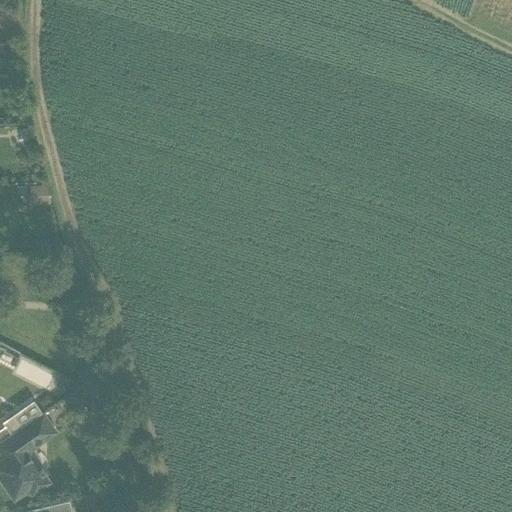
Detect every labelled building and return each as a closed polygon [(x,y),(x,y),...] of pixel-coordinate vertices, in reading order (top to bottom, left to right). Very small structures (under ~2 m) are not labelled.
[(32,126),(19,129),(23,144),(36,140),(32,126)] [(47,185),(29,185),(30,204),(48,203),(47,185)] [(77,392),(70,396),(73,400),(77,401),(81,398),(77,392)] [(20,428),(12,434),(10,435),(0,442),(0,451),(4,458),(0,461),(0,472),(0,473),(0,479),(13,498),(28,488),(31,493),(48,482),(27,451),(54,431),(41,413),(20,428)] [(11,415),(1,422),(4,426),(10,434),(10,435),(12,434),(20,428),(11,415)] [(106,489),(76,496),(79,508),(109,501),(106,489)] [(71,511),(68,500),(52,504),(33,508),(33,511),(71,511)]
